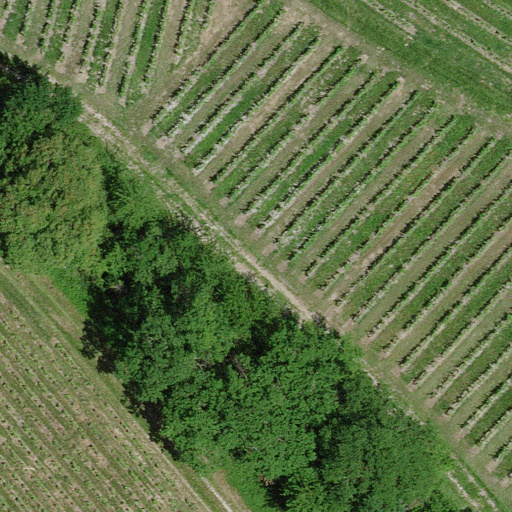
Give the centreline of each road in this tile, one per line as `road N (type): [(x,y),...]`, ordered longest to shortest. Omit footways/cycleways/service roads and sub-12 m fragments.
road 1 (track): [(0,62),(87,121),(379,399),(479,511)]
road 2 (track): [(227,511),(0,239)]
road 3 (track): [(322,0),(511,113)]
